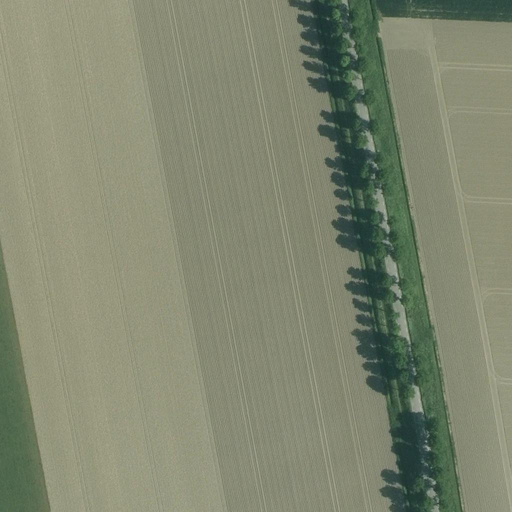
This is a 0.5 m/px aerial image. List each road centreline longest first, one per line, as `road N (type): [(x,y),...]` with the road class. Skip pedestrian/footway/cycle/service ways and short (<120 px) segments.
road 1 (track): [(426,511),(322,0)]
road 2 (tertiary): [(341,0),(435,511)]
